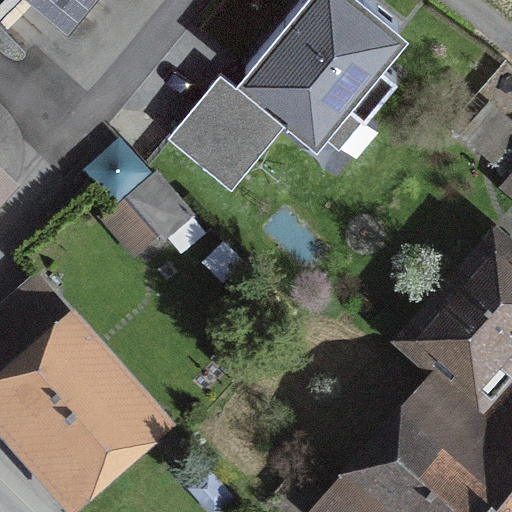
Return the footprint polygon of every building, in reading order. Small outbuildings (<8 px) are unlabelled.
[(43,0),(64,16),(77,0),(43,0)] [(298,0),(245,66),(315,123),(341,93),(364,112),(397,72),(373,53),(399,22),(372,0),(298,0)] [(172,129),(230,177),(278,119),(220,71),(172,129)] [(511,126),(490,107),(466,135),(493,159),(511,136),(511,126)] [(104,217),(127,244),(150,224),(163,239),(192,215),(156,173),(104,217)] [(511,246),(502,238),(411,342),(477,402),(511,362),(511,246)] [(79,352),(90,341),(40,285),(0,319),(0,426),(57,491),(70,480),(73,484),(142,425),(79,352)] [(440,400),(341,511),(511,511),(511,463),(493,447),(440,400)] [(511,424),(493,447),(511,463),(511,424)]
